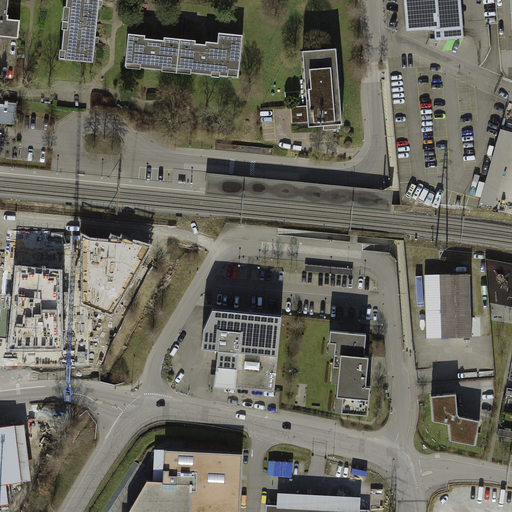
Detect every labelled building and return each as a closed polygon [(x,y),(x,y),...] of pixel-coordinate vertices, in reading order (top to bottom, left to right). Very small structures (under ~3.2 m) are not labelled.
[(0,0),(0,36),(20,39),(21,21),(10,20),(10,15),(8,15),(9,0),(0,0)] [(66,0),(65,8),(63,8),(61,31),(63,31),(61,52),(59,52),(59,61),(93,64),(93,62),(99,0),(66,0)] [(405,0),(408,31),(436,29),(437,40),(464,38),(461,0),(405,0)] [(145,37),(128,35),(125,68),(126,68),(125,70),(140,71),(140,69),(161,72),(161,73),(191,76),(191,75),(211,76),(211,78),(220,79),(220,78),(239,80),(243,37),(219,34),(218,44),(206,43),(205,46),(196,45),(196,42),(163,39),(163,42),(145,40),(145,37)] [(337,50),(303,53),(308,107),(292,108),(293,124),(309,123),(309,128),(325,127),(325,131),(340,129),(340,125),(343,125),(337,50)] [(18,103),(0,101),(0,123),(15,125),(18,103)] [(496,206),(511,146),(511,129),(502,126),(482,202),(496,206)] [(393,190),(207,173),(205,194),(391,212),(393,190)] [(90,240),(83,238),(83,303),(113,315),(149,247),(133,243),(90,240)] [(353,269),(306,264),(305,270),(352,275),(353,269)] [(61,272),(17,268),(9,349),(61,349),(61,272)] [(470,274),(425,276),(427,340),(472,338),(470,274)] [(280,311),(211,305),(202,325),(200,345),(215,346),(212,384),(272,390),(280,311)] [(365,330),(329,327),(327,351),(333,351),(330,379),(336,380),(333,409),(366,412),(369,382),(365,382),(367,352),(363,352),(365,330)] [(457,392),(432,394),(434,418),(450,422),(451,437),(476,443),(481,419),(461,415),(459,412),(457,392)] [(27,424),(19,425),(26,483),(34,482),(27,424)] [(0,506),(12,505),(9,485),(26,483),(19,425),(0,426),(0,506)] [(241,511),(244,451),(163,446),(161,477),(146,476),(126,511),(241,511)] [(361,495),(277,491),(276,504),(266,503),(265,511),(368,511),(369,508),(360,508),(361,495)]
